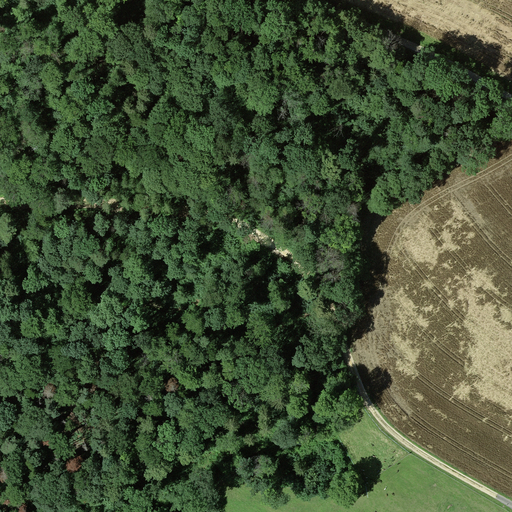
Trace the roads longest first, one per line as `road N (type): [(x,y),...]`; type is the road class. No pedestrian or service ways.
road 1 (track): [(496,496),(376,416),(312,281),(274,242),(205,212),(136,202),(0,205)]
road 2 (track): [(511,99),(382,31),(284,0)]
